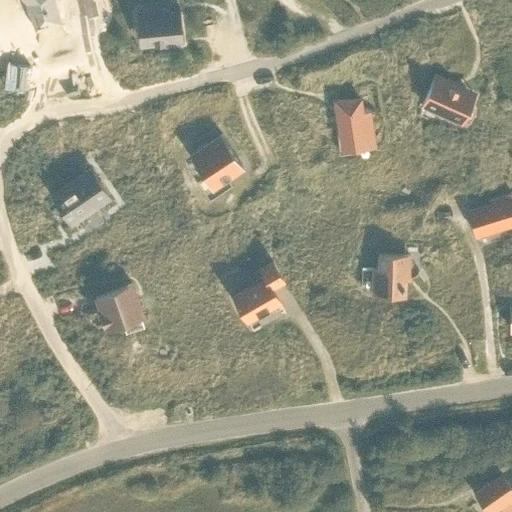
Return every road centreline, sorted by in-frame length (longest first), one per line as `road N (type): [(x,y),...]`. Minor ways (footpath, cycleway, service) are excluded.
road 1 (residential): [(0,149),(33,117),(299,53),(435,0)]
road 2 (residential): [(115,450),(100,409),(23,280),(0,217)]
road 3 (unclassified): [(343,410),(115,450)]
road 4 (unclassified): [(511,384),(343,410)]
road 5 (unclassified): [(0,498),(115,450)]
